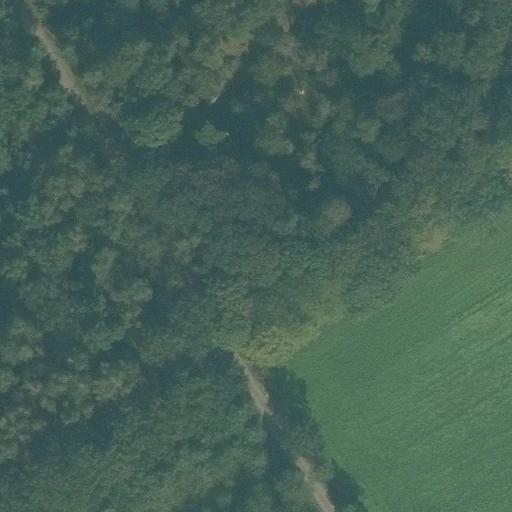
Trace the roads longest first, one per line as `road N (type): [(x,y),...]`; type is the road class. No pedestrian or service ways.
road 1 (track): [(0,508),(511,175)]
road 2 (track): [(326,511),(1,0)]
